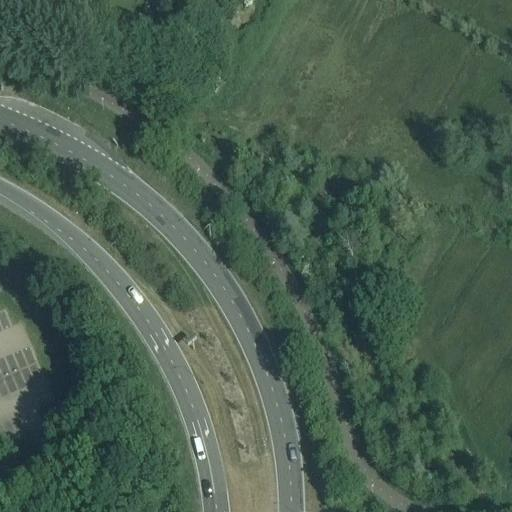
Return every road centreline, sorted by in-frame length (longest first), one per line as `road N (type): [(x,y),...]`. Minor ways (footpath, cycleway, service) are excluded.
road 1 (secondary): [(290,511),(277,411),(213,277),(130,190),(0,120)]
road 2 (secondary): [(0,188),(83,249),(133,303),(183,391),(213,511)]
